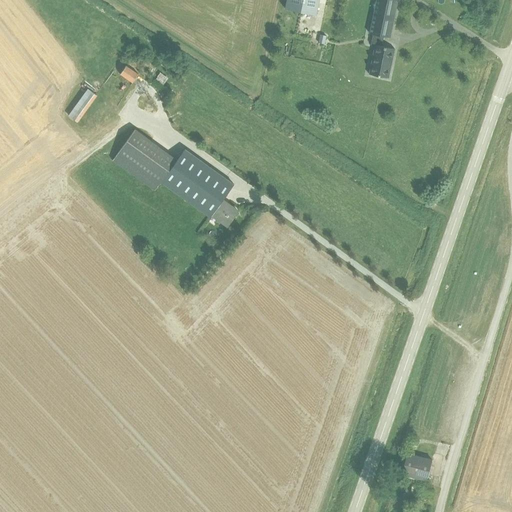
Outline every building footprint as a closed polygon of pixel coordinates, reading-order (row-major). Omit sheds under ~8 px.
[(286,0),(285,8),(316,15),(318,0),(286,0)] [(390,38),(397,0),(375,0),(369,33),(373,34),(371,44),(375,45),(381,46),(383,36),(390,38)] [(394,49),(381,46),(375,45),(369,74),(388,78),(394,49)] [(138,74),(126,65),(120,74),(132,82),(138,74)] [(97,95),(88,88),(68,115),(77,122),(97,95)] [(234,184),(184,149),(177,159),(135,129),(112,160),(153,189),(159,181),(210,217),(212,214),(226,225),(237,210),(222,200),(234,184)] [(427,481),(432,460),(407,453),(401,474),(427,481)]
